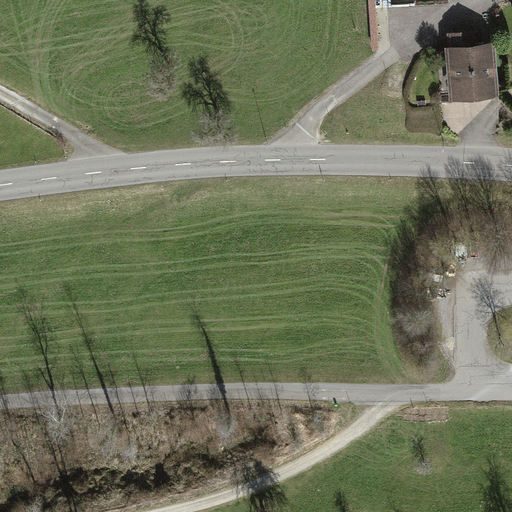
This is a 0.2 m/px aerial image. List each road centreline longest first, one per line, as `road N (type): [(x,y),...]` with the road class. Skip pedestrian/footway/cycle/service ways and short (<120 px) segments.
road 1 (tertiary): [(0,185),(283,159),(511,165)]
road 2 (unclassified): [(0,406),(73,395),(395,394),(511,385)]
road 3 (track): [(194,511),(286,475),(372,420),(379,394)]
road 4 (track): [(0,92),(88,145),(107,171)]
